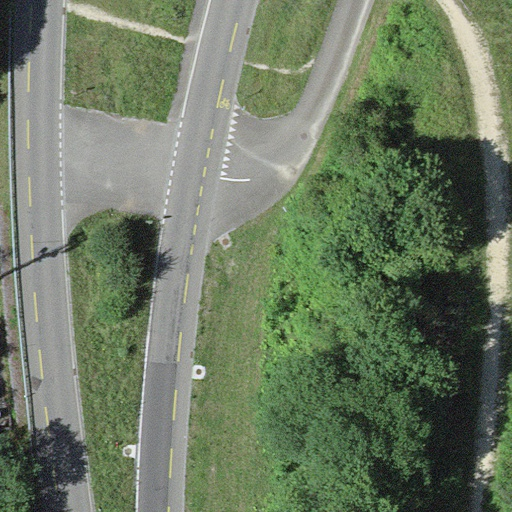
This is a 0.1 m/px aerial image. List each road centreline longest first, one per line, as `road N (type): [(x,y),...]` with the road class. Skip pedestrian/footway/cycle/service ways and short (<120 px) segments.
road 1 (primary): [(39,159),(70,511)]
road 2 (primary): [(159,511),(192,170)]
road 3 (trunk): [(99,0),(42,165),(0,255)]
road 4 (primary): [(192,170),(231,0)]
road 5 (primary): [(48,0),(39,159)]
road 6 (primary): [(192,170),(39,159)]
